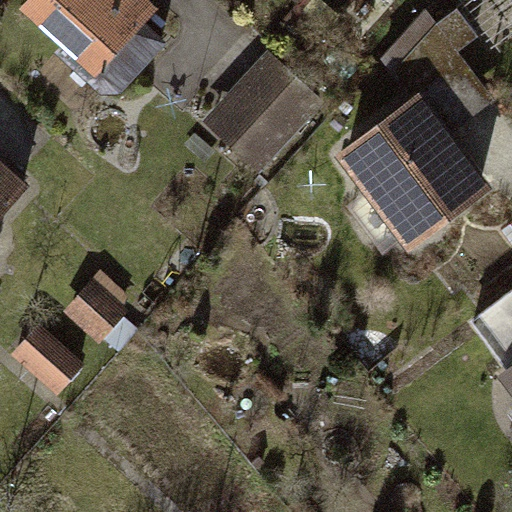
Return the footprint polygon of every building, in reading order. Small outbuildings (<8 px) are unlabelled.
[(101,73),(152,9),(141,0),(15,0),(15,1),(101,73)] [(463,44),(437,61),(476,120),(502,103),(463,44)] [(262,169),(323,106),(273,58),(212,120),(262,169)] [(407,249),(487,180),(410,88),(330,167),(407,249)] [(0,215),(30,178),(0,154),(0,215)] [(102,359),(140,302),(108,270),(60,318),(102,359)] [(18,354),(66,398),(89,368),(41,326),(18,354)] [(511,385),(511,360),(500,367),(511,385)]
